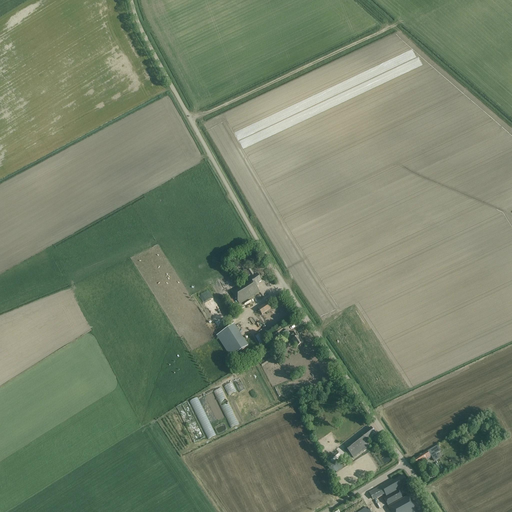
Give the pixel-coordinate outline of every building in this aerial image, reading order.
[(250,270),(247,271),(246,270),(242,272),(244,274),(245,273),(248,277),(249,279),(244,282),(231,291),(240,304),(260,292),(256,285),(262,281),(257,274),(254,276),(250,270)] [(207,310),(214,306),(211,301),(204,305),(207,310)] [(262,315),(267,312),(271,309),(267,303),(258,309),(262,315)] [(234,325),(216,336),(231,358),(248,347),(234,325)] [(278,346),(276,343),(290,334),(287,330),(282,334),(269,343),(274,349),(278,346)] [(295,332),(292,334),(293,335),(289,337),(292,341),(292,340),(297,347),(303,343),(298,336),(295,332)] [(260,345),(265,342),(260,334),(255,337),(260,345)] [(198,402),(190,405),(207,443),(215,440),(198,402)] [(365,440),(371,436),(375,433),(371,428),(344,447),(352,458),(369,446),(365,440)] [(434,463),(441,459),(438,453),(435,454),(433,449),(418,457),(414,460),(416,464),(421,462),(424,460),(425,461),(431,458),(434,463)] [(392,480),(369,493),(371,497),(372,499),(384,493),(386,497),(383,499),(388,506),(398,500),(402,498),(398,490),(397,489),(403,486),(407,484),(403,476),(393,481),(392,480)] [(389,507),(391,511),(417,511),(409,496),(404,498),(389,507)]
